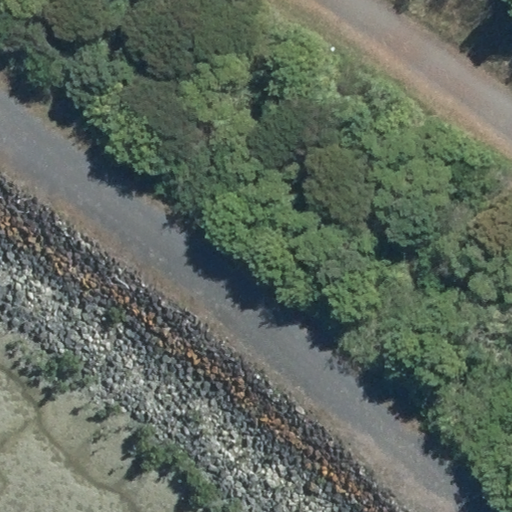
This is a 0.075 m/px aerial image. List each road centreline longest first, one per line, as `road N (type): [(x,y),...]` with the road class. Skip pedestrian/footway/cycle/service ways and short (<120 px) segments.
road 1 (track): [(0,132),(395,446),(458,511)]
road 2 (track): [(511,112),(333,0)]
